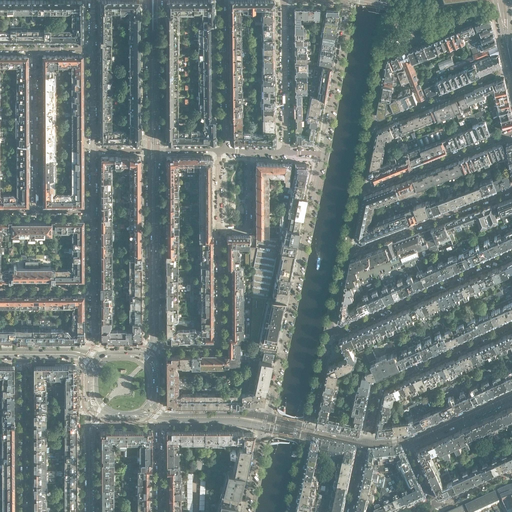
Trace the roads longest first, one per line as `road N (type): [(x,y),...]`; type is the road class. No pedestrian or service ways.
road 1 (residential): [(322,154),(266,417)]
road 2 (residential): [(511,325),(377,388),(365,443)]
road 3 (residential): [(329,329),(511,252)]
road 4 (secondary): [(153,338),(152,150)]
road 5 (residential): [(219,228),(219,340),(153,338)]
road 6 (residential): [(511,188),(346,249)]
road 7 (residential): [(34,48),(35,211)]
road 8 (residential): [(359,186),(511,132)]
road 9 (residential): [(371,123),(381,55),(465,22)]
road 10 (residential): [(349,1),(322,154)]
road 11 (residential): [(285,152),(283,0)]
road 12 (residential): [(511,68),(371,123)]
road 13 (secondary): [(152,150),(152,0)]
road 14 (residential): [(23,361),(23,511)]
road 15 (residential): [(218,149),(221,0)]
road 16 (tertiary): [(266,417),(165,413),(152,400)]
